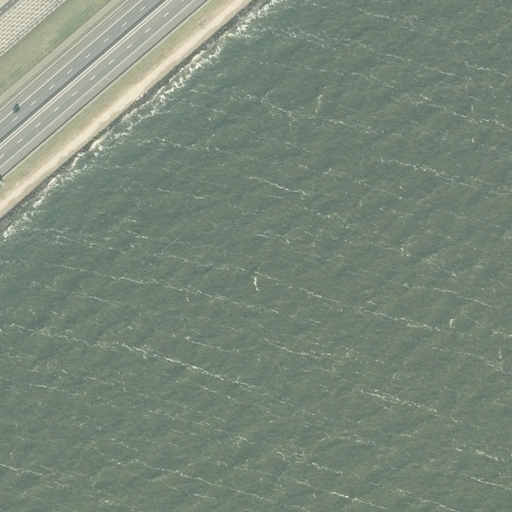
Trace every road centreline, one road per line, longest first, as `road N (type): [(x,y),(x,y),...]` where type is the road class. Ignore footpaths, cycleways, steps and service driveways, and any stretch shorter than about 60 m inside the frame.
road 1 (motorway): [(0,159),(183,0)]
road 2 (motorway): [(154,0),(0,133)]
